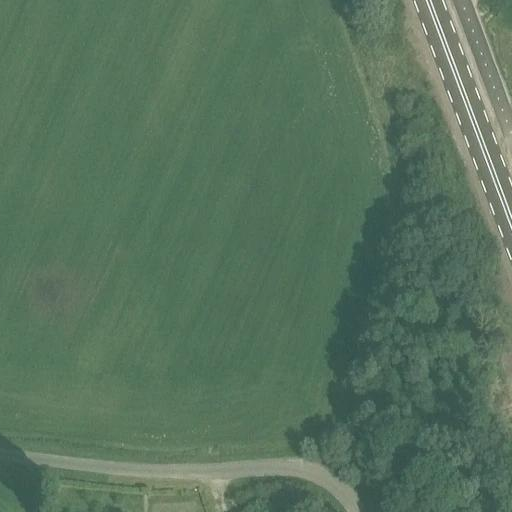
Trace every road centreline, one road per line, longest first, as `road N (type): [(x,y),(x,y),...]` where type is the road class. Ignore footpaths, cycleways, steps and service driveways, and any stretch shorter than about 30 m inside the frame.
road 1 (unclassified): [(0,453),(152,470),(297,466),(330,480),(356,511)]
road 2 (secondary): [(511,210),(432,0)]
